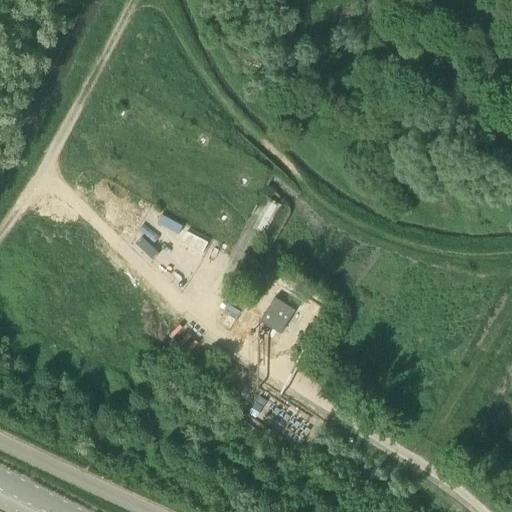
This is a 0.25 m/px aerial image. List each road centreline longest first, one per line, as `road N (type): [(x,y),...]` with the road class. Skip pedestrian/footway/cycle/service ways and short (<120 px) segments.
road 1 (track): [(483,511),(451,483),(192,318),(43,173),(95,76)]
road 2 (unclassified): [(0,440),(151,511)]
